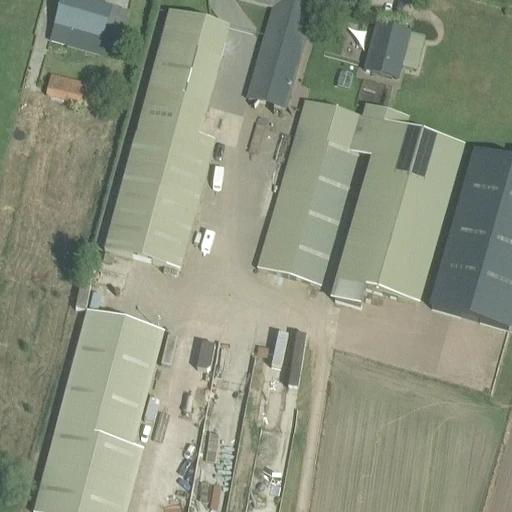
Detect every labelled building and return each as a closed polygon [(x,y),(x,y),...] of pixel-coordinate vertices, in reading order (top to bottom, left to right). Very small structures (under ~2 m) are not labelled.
[(62,0),(55,26),(103,39),(112,8),(82,0),(62,0)] [(324,0),(340,4),(340,0),(245,0),(275,8),(250,98),(287,108),(313,17),(308,15),(312,0),(324,0)] [(215,143),(199,139),(228,29),(169,14),(104,252),(180,273),(212,155),(215,143)] [(401,68),(405,53),(410,34),(378,25),(365,72),(397,81),(401,68)] [(97,87),(52,75),(45,98),(91,110),(97,87)] [(273,220),(257,269),(321,289),(337,237),(360,156),(371,159),(336,283),(367,292),(420,308),(466,149),(407,132),(409,120),(392,115),(366,107),(363,118),(306,102),(305,105),(273,220)] [(472,158),(429,309),(509,332),(511,322),(511,157),(511,163),(474,153),(472,158)] [(135,449),(165,333),(87,313),(34,511),(127,511),(144,451),(135,449)] [(185,511),(224,511),(252,374),(226,369),(225,371),(214,368),(209,396),(187,391),(177,440),(199,444),(185,511)] [(246,511),(275,511),(276,504),(247,501),(246,511)]
